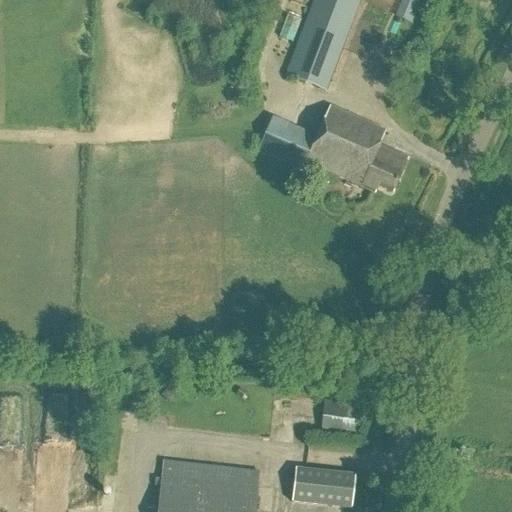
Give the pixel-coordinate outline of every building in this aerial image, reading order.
[(313,0),(284,78),(324,92),(359,0),(313,0)] [(411,26),(420,4),(410,0),(401,0),(394,19),(411,26)] [(293,52),(298,28),(284,25),(279,50),(293,52)] [(316,139),(303,165),(373,197),(377,188),(391,195),(407,161),(377,147),(384,132),(330,108),(316,139)] [(264,147),(285,155),(292,136),(271,128),(264,147)] [(0,433),(21,432),(20,401),(0,401),(0,433)] [(43,402),(42,448),(67,449),(68,403),(43,402)] [(138,403),(123,402),(123,418),(138,419),(138,403)] [(294,471),(290,505),(351,510),(353,477),(294,471)] [(255,511),(258,490),(161,479),(157,511),(255,511)]
